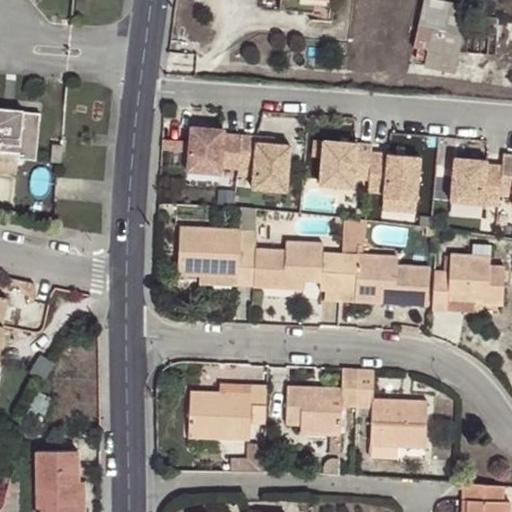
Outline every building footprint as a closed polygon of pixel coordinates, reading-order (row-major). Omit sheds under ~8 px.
[(273,0),(272,11),(304,14),(304,0),(273,0)] [(304,0),(304,14),(321,15),(322,0),(304,0)] [(478,13),(468,10),(456,59),(460,62),(457,70),(468,74),(467,78),(485,83),(499,22),(478,15),(478,13)] [(2,112),(1,107),(0,106),(0,140),(0,141),(0,144),(0,148),(18,151),(19,155),(35,157),(39,113),(22,111),(23,114),(2,112)] [(237,170),(241,137),(223,135),(223,131),(191,128),(186,172),(219,175),(220,169),(237,170)] [(257,138),(241,137),(237,170),(237,177),(252,178),(251,190),(286,193),(290,147),(273,146),(257,144),(257,138)] [(51,159),(60,160),(62,144),(53,143),(51,159)] [(371,154),(372,147),(347,144),(347,147),(341,147),(342,144),(324,143),(320,187),(353,190),(354,180),(369,181),(371,154)] [(396,157),(371,154),(368,194),(384,195),(383,200),(416,202),(420,159),(404,157),(396,157)] [(511,157),(504,157),(503,167),(500,196),(511,197),(511,157)] [(500,196),(503,167),(487,166),(487,162),(455,159),(451,203),(499,207),(500,196)] [(416,202),(383,200),(383,212),(415,215),(416,202)] [(256,211),(241,210),(240,232),(255,233),(256,211)] [(343,218),(341,255),(364,256),(366,221),(343,218)] [(237,287),(253,288),(255,250),(255,233),(240,232),(180,228),(177,277),(183,276),(199,277),(237,279),(237,287)] [(255,250),(253,288),(285,290),(285,280),(304,282),(320,283),(319,292),(324,292),(325,300),(339,301),(341,255),(322,254),(322,244),(285,241),(285,251),(255,250)] [(474,246),(474,256),(490,256),(491,246),(474,246)] [(364,256),(341,255),(339,301),(358,302),(359,294),(380,295),(380,303),(426,306),(428,269),(396,267),(396,257),(364,256)] [(434,271),(431,311),(447,312),(448,294),(474,296),(474,304),(503,305),(504,269),(490,269),(491,260),(490,256),(474,256),(450,256),(450,257),(443,257),(443,272),(434,271)] [(490,269),(504,269),(505,259),(491,260),(490,269)] [(199,285),(237,287),(237,279),(199,277),(199,285)] [(285,280),(285,290),(303,290),(304,282),(285,280)] [(0,321),(4,323),(10,295),(0,292),(0,321)] [(359,294),(358,302),(380,303),(380,295),(359,294)] [(448,294),(447,312),(473,312),(474,304),(474,296),(448,294)] [(341,406),(356,407),(357,370),(343,369),(341,389),(342,395),(321,394),(322,389),(288,388),(287,424),(300,425),(300,434),(340,436),(341,406)] [(372,400),(372,371),(357,370),(356,407),(370,407),(369,447),(395,448),(424,449),(426,403),(372,400)] [(250,423),(265,423),(267,387),(252,386),(251,395),(190,392),(188,438),(249,440),(250,423)] [(395,458),(395,448),(369,447),(369,457),(395,458)] [(74,483),(78,483),(77,449),(38,450),(38,511),(49,511),(75,511),(74,483)] [(21,511),(24,474),(11,471),(6,493),(3,501),(1,506),(0,506),(0,511),(21,511)] [(84,483),(78,483),(74,483),(75,511),(85,511),(84,483)] [(503,502),(504,486),(463,483),(463,501),(471,501),(470,511),(509,511),(510,503),(503,502)] [(470,511),(471,501),(463,501),(462,511),(470,511)]
